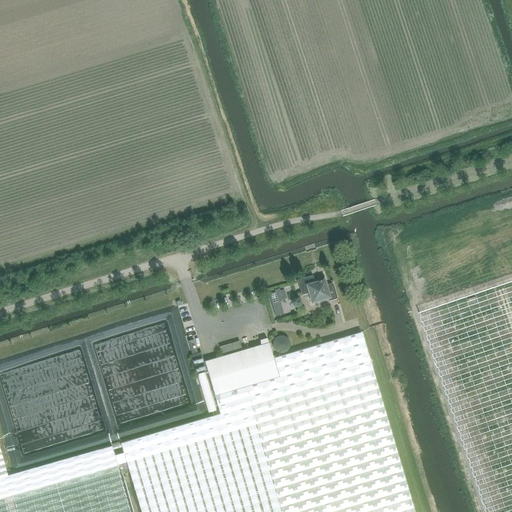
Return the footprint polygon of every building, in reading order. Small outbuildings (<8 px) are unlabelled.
[(412,256),(400,261),(414,301),(431,295),(421,267),(417,268),(412,256)] [(309,292),(312,303),(328,298),(329,300),(336,298),(332,284),(325,286),(324,281),(314,284),(312,277),(298,281),(302,294),(309,292)] [(511,511),(511,281),(421,313),(486,511),(511,511)] [(279,377),(214,396),(220,414),(120,444),(140,511),(413,511),(361,332),(273,358),(279,377)] [(192,354),(197,353),(193,339),(188,341),(192,354)] [(204,362),(214,396),(279,377),(273,358),(269,343),(242,351),(239,341),(219,347),(222,357),(204,362)] [(206,370),(201,352),(197,353),(192,354),(189,355),(194,373),(206,370)] [(0,511),(137,511),(118,444),(7,476),(0,449),(0,511)]
